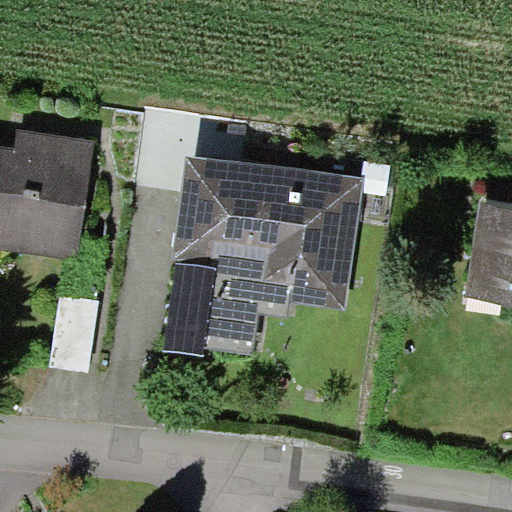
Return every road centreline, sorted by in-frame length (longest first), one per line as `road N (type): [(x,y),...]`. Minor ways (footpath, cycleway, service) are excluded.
road 1 (residential): [(256,465),(511,503)]
road 2 (residential): [(0,436),(256,465)]
